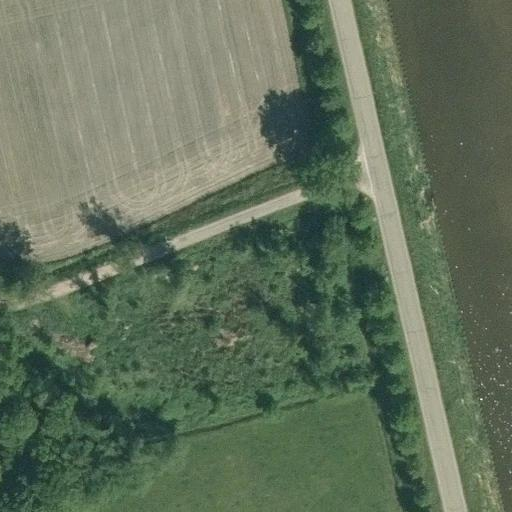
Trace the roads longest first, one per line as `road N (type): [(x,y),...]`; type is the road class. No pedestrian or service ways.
road 1 (unclassified): [(456,511),(339,0)]
road 2 (track): [(377,164),(0,310)]
